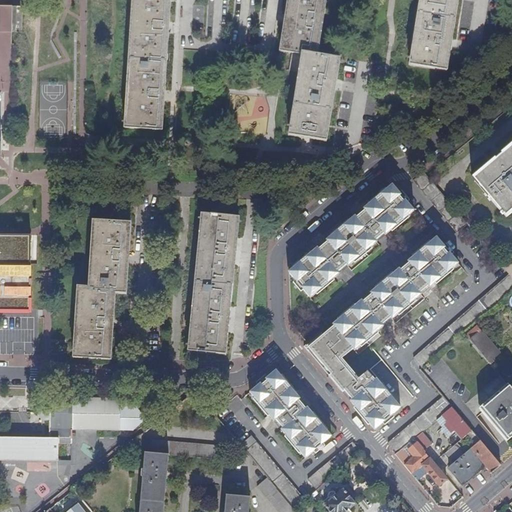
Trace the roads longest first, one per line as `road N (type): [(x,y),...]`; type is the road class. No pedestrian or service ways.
road 1 (residential): [(372,446),(429,399),(397,359),(486,281),(396,172)]
road 2 (residential): [(0,373),(237,381),(285,345)]
road 3 (residential): [(396,172),(376,165),(278,245),(285,345)]
road 4 (residential): [(511,76),(396,172)]
road 5 (residential): [(285,345),(372,446)]
